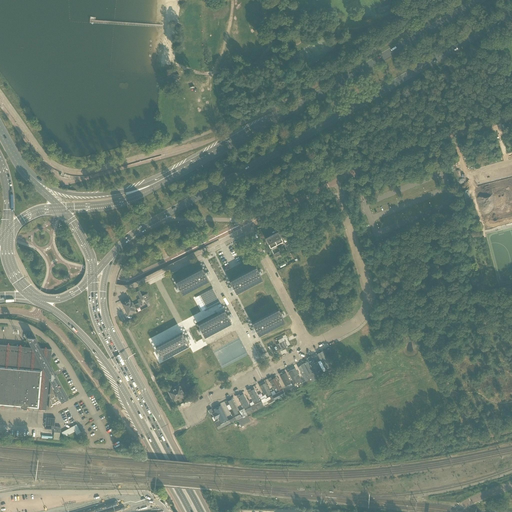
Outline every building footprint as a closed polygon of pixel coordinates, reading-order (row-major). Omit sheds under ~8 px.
[(468,190),(463,192),(465,198),(464,198),(466,204),(471,203),(470,197),(468,190)] [(278,232),(271,235),(277,245),(283,242),(278,232)] [(277,245),(271,235),(265,238),(270,248),(277,245)] [(288,241),(284,243),(286,246),(289,252),(293,250),(290,244),(289,244),(288,241)] [(230,281),(229,281),(236,294),(263,280),(256,267),(230,281)] [(202,268),(175,282),(180,291),(182,295),(209,281),(202,268)] [(219,302),(212,289),(199,296),(206,309),(219,302)] [(137,292),(133,294),(134,296),(138,294),(140,299),(141,301),(144,299),(142,296),(139,291),(136,292),(137,292)] [(133,305),(125,309),(128,315),(135,311),(133,308),(135,308),(135,309),(140,306),(139,305),(142,303),(141,301),(140,299),(138,300),(139,302),(133,305)] [(131,303),(129,300),(126,302),(125,301),(125,302),(122,304),(125,309),(133,305),(132,303),(131,303)] [(278,310),(252,324),(258,336),(266,332),(285,322),(278,309),(278,310)] [(218,314),(198,325),(200,329),(204,337),(231,323),(224,311),(218,314)] [(182,333),(155,347),(162,360),(189,346),(182,333)] [(26,337),(32,347),(0,344),(0,405),(46,410),(49,379),(50,382),(48,407),(48,408),(49,408),(50,408),(61,402),(68,399),(55,375),(51,368),(50,366),(52,349),(41,348),(39,345),(36,338),(26,337)] [(281,342),(276,344),(279,350),(280,352),(283,350),(282,349),(287,346),(284,340),(281,342)] [(323,351),(317,354),(324,368),(327,367),(323,360),(327,358),(323,351)] [(312,371),(307,361),(300,364),(305,374),(312,371)] [(303,380),(296,367),(293,368),(295,372),(293,373),(295,378),(298,376),(300,381),(303,380)] [(291,382),(285,372),(279,375),(285,385),(291,382)] [(305,375),(302,376),(304,379),(304,380),(305,381),(307,384),(311,382),(317,378),(316,376),(309,379),(308,380),(305,375)] [(272,378),(271,377),(267,379),(273,390),(276,388),(278,391),(281,389),(274,377),(272,378)] [(270,394),(264,382),(258,385),(263,394),(266,393),(267,395),(270,394)] [(168,391),(173,401),(174,401),(175,401),(177,400),(177,399),(184,395),(179,385),(178,385),(177,384),(174,386),(174,387),(172,388),(172,389),(168,391)] [(191,387),(191,388),(196,396),(200,395),(195,385),(191,387)] [(294,387),(284,392),(285,395),(296,390),(294,387)] [(259,400),(253,388),(249,391),(254,402),(259,400)] [(272,396),(275,401),(285,395),(282,390),(272,396)] [(242,393),(237,396),(243,407),(248,405),(242,393)] [(261,400),(261,402),(264,407),(275,401),(272,396),(266,399),(265,398),(261,400)] [(226,405),(231,416),(238,412),(231,399),(227,401),(228,403),(226,405)] [(251,406),(251,407),(254,412),(264,407),(261,402),(255,405),(255,404),(254,404),(251,406)] [(220,423),(227,419),(220,405),(213,408),(214,411),(211,413),(215,420),(218,418),(220,423)] [(251,407),(245,411),(246,412),(247,415),(254,412),(251,407)] [(243,418),(238,420),(239,423),(240,424),(249,419),(247,415),(245,411),(244,409),(243,410),(240,411),(243,418)] [(46,417),(45,425),(47,425),(51,426),(51,429),(54,430),(55,418),(46,417)] [(61,432),(64,437),(75,432),(77,435),(81,433),(76,424),(61,432)]
